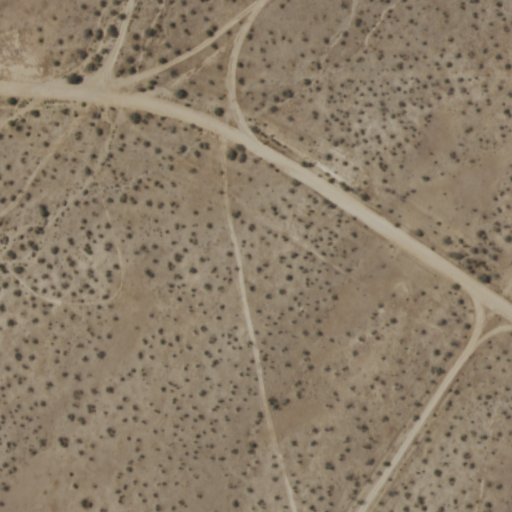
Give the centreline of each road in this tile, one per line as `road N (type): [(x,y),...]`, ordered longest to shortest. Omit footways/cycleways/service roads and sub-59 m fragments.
road 1 (residential): [(0,92),(71,96),(212,133),(271,161),(511,319)]
road 2 (track): [(365,511),(501,311)]
